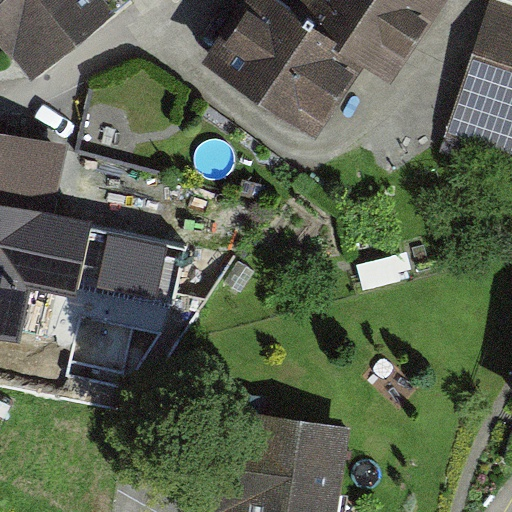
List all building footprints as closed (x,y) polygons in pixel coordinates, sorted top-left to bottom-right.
[(0,51),(32,92),(116,26),(95,0),(24,0),(0,19),(0,51)] [(0,0),(0,19),(24,0),(0,0)] [(246,0),(203,65),(318,140),(368,64),(292,14),(269,0),(246,0)] [(301,0),(292,14),(368,64),(395,82),(449,0),(301,0)] [(491,0),(444,139),(511,161),(511,6),(494,0),(491,0)] [(0,203),(53,215),(67,147),(0,132),(0,203)] [(0,203),(0,340),(19,345),(31,289),(77,299),(93,223),(53,215),(0,203)] [(109,237),(98,289),(157,301),(168,249),(109,237)] [(337,511),(351,419),(223,401),(207,511),(337,511)]
